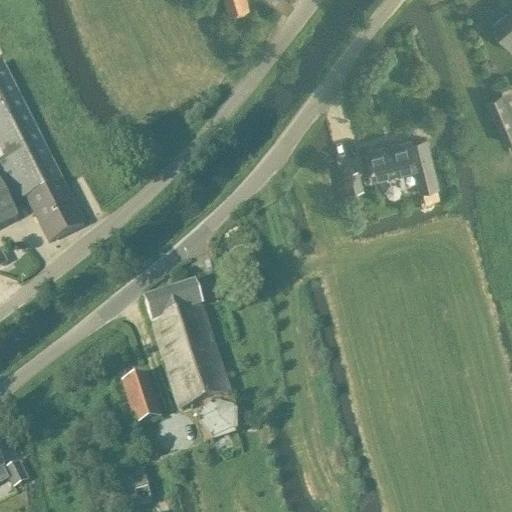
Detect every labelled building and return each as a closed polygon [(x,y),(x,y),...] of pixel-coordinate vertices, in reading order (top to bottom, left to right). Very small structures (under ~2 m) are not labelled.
[(226,0),(229,10),(248,5),(246,0),(226,0)] [(511,5),(493,21),(511,45),(511,5)] [(0,230),(17,222),(11,210),(27,202),(62,184),(4,66),(0,68),(0,230)] [(511,114),(503,93),(486,100),(506,144),(511,140),(511,114)] [(409,139),(368,149),(375,177),(416,167),(421,189),(438,185),(427,138),(410,143),(409,139)] [(359,169),(342,174),(347,193),(364,189),(359,169)] [(62,184),(27,202),(48,243),(84,227),(62,184)] [(204,444),(241,433),(201,312),(194,289),(145,304),(153,327),(180,411),(190,408),(197,418),(204,444)] [(122,386),(134,423),(130,424),(132,429),(161,420),(147,377),(122,386)] [(8,480),(14,490),(35,480),(25,462),(4,472),(8,480)] [(116,511),(120,511),(152,503),(143,472),(108,481),(116,511)]
